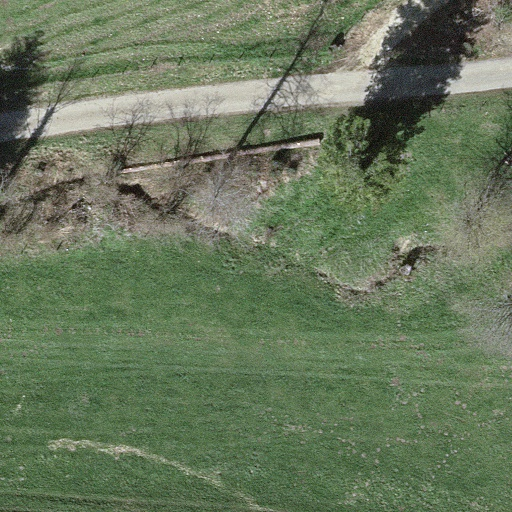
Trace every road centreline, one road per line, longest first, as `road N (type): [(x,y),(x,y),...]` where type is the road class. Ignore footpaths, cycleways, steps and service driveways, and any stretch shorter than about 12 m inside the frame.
road 1 (track): [(511,71),(0,122)]
road 2 (track): [(333,83),(434,0)]
